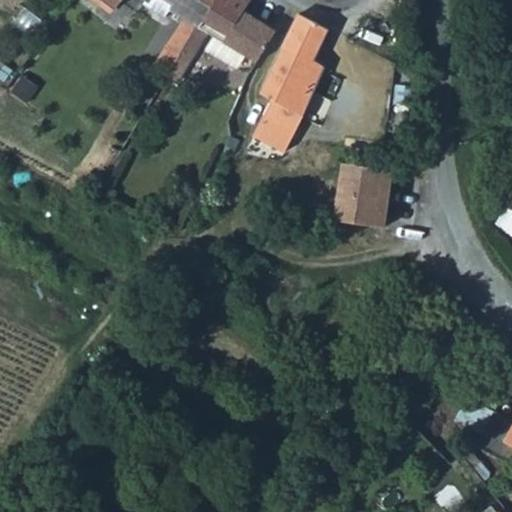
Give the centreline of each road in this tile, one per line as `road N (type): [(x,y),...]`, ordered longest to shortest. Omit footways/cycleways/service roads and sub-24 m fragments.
road 1 (track): [(461,238),(353,260),(283,254),(241,234),(183,240),(156,258),(0,477)]
road 2 (residential): [(441,0),(443,169),(463,244),(511,314)]
